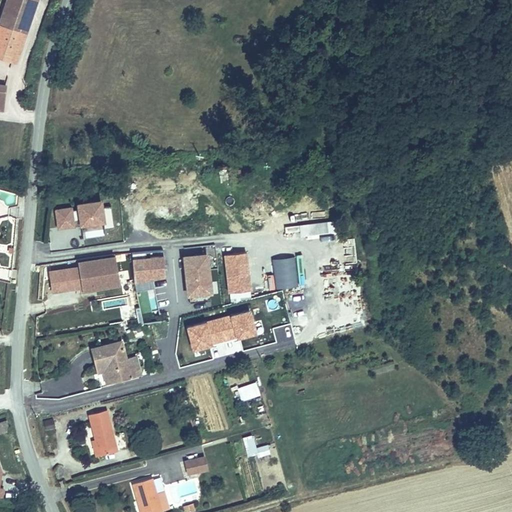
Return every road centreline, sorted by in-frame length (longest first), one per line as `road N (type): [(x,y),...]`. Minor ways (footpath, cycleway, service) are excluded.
road 1 (unclassified): [(53,511),(14,394),(43,94),(66,0)]
road 2 (unknown): [(24,259),(164,247),(178,309)]
